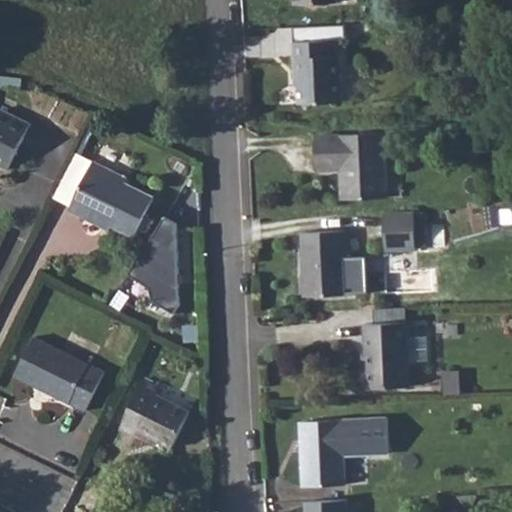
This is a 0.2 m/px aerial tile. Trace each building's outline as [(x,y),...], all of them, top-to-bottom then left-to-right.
[(294,27),(294,42),(337,40),(346,39),(345,25),(294,27)] [(300,104),(344,102),(342,55),(338,55),(337,40),(294,42),(296,86),(300,86),(300,104)] [(0,164),(10,169),(32,123),(3,109),(0,113),(0,164)] [(388,197),(385,133),(316,136),(318,170),(341,169),(343,199),(388,197)] [(108,146),(103,161),(120,168),(125,152),(108,146)] [(129,177),(76,153),(55,196),(74,205),(71,210),(86,218),(89,214),(136,236),(155,196),(126,181),(129,177)] [(511,227),(511,208),(501,209),(502,227),(511,227)] [(415,212),(385,213),(387,250),(417,249),(415,212)] [(178,223),(166,216),(130,273),(151,286),(154,299),(175,313),(181,303),(178,223)] [(349,294),(346,230),(303,232),(305,269),(308,269),(309,296),(349,294)] [(408,337),(407,321),(366,323),(367,366),(364,366),(365,389),(410,386),(409,361),(408,337)] [(87,411),(106,371),(36,336),(16,375),(87,411)] [(426,336),(408,337),(409,361),(427,360),(426,336)] [(460,372),(445,372),(446,393),(460,392),(460,372)] [(162,386),(145,379),(122,428),(136,435),(140,430),(173,447),(190,412),(158,395),(162,386)] [(389,453),(388,418),(301,422),(305,486),(346,484),(345,454),(389,453)] [(472,511),(480,493),(458,494),(470,511),(472,511)] [(348,511),(348,499),(307,501),(307,511),(348,511)] [(462,511),(454,501),(441,510),(442,511),(462,511)]
